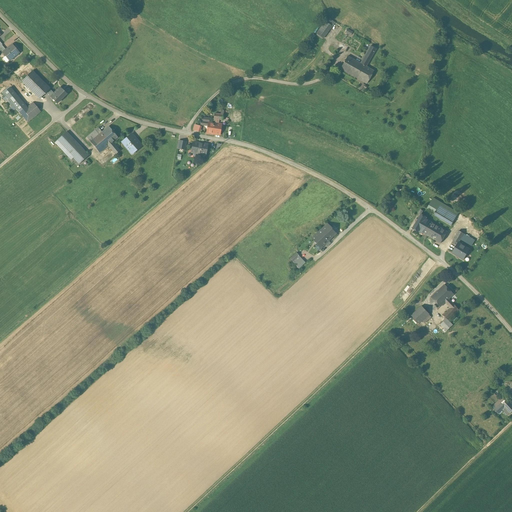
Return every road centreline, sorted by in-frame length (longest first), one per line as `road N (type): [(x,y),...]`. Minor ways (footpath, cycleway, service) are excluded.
road 1 (residential): [(0,14),(65,79),(115,112),(237,142),(333,184),(463,280),(511,332)]
road 2 (track): [(418,511),(511,422)]
